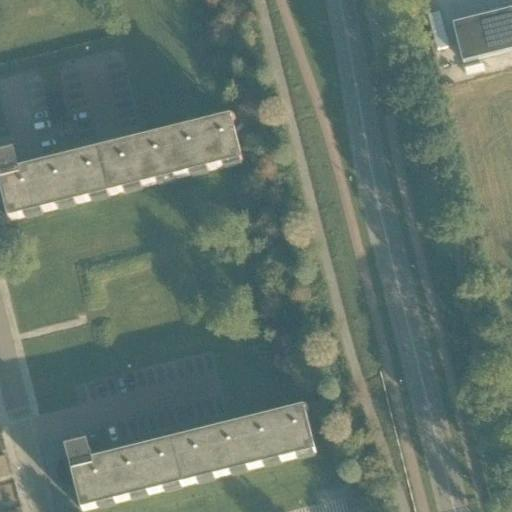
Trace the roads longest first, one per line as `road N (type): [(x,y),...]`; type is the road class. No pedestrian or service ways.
road 1 (secondary): [(331,0),(374,228),(445,511)]
road 2 (secondary): [(461,511),(346,0)]
road 3 (unclassified): [(42,511),(0,342)]
